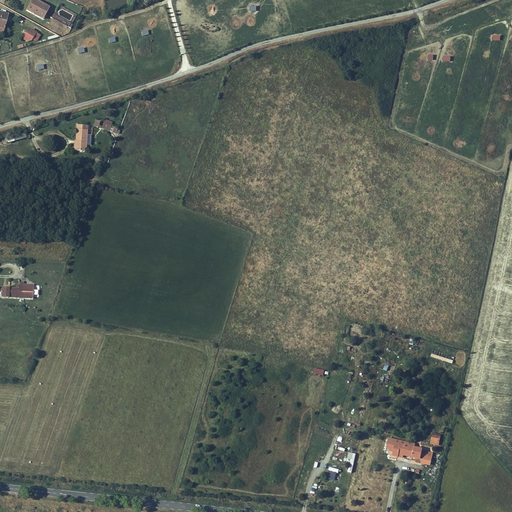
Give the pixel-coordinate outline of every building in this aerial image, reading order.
[(36,0),(31,0),(27,10),(43,18),(49,7),(36,0)] [(0,30),(4,32),(9,13),(0,11),(0,30)] [(37,32),(31,28),(30,30),(30,29),(29,31),(26,30),(21,38),(27,42),(32,41),(32,40),(33,40),(37,40),(41,35),(37,32)] [(113,122),(105,119),(102,128),(110,130),(113,122)] [(89,126),(76,125),(75,140),(74,140),(74,150),(87,151),(87,145),(91,145),(91,135),(88,135),(88,130),(89,130),(89,126)] [(3,287),(2,297),(33,298),(34,284),(24,284),(24,282),(19,282),(19,284),(18,284),(18,288),(3,287)] [(452,363),(453,360),(438,355),(439,352),(432,351),(430,357),(452,363)] [(430,444),(439,446),(441,434),(433,432),(430,444)] [(414,443),(415,438),(397,434),(396,438),(414,443)] [(412,453),(414,443),(396,438),(391,437),(390,443),(393,445),(391,451),(398,453),(398,450),(412,453)] [(422,445),(414,443),(412,453),(415,454),(416,447),(422,449),(422,445)] [(431,452),(423,451),(422,457),(430,459),(431,452)] [(349,462),(348,472),(352,473),(355,453),(348,452),(347,462),(349,462)] [(335,481),(338,469),(329,467),(326,478),(335,481)]
